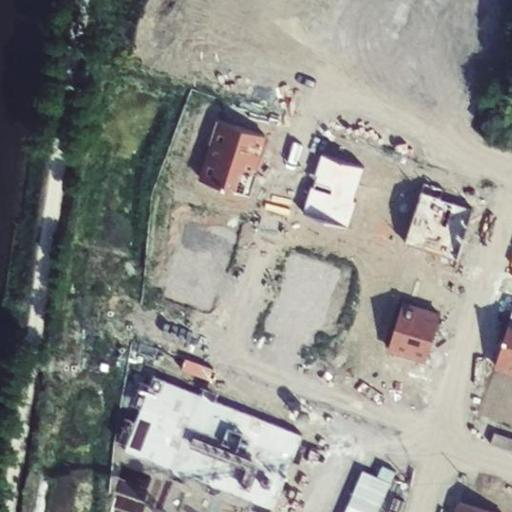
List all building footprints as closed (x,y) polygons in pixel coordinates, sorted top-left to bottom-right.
[(210,146),(199,180),(248,196),(255,174),(246,171),(250,159),(255,160),(263,136),(215,120),(207,144),(210,146)] [(309,187),(300,213),(345,228),(354,201),(351,201),(362,168),(320,154),(313,175),(315,176),(311,187),(309,187)] [(421,187),(401,247),(454,264),(470,214),(449,207),(448,211),(436,207),(440,193),(421,187)] [(446,261),(444,269),(451,271),(454,264),(446,261)] [(397,306),(383,351),(421,363),(435,318),(397,306)] [(511,306),(509,306),(489,365),(511,373),(511,306)] [(491,511),(454,500),(450,511),(491,511)]
